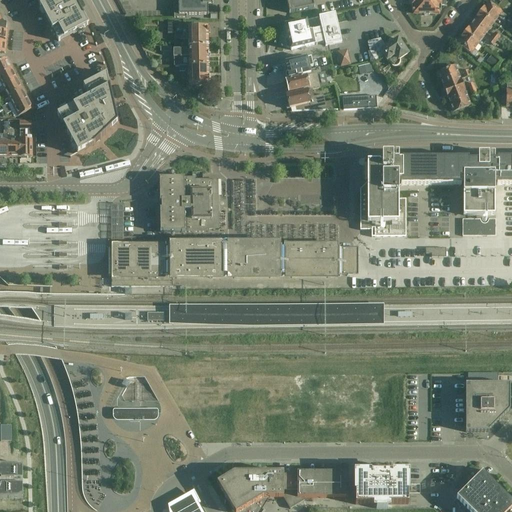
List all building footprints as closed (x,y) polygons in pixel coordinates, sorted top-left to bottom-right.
[(35,0),(58,43),(84,29),(69,0),(35,0)] [(177,0),(178,3),(173,3),(173,19),(186,18),(186,16),(208,16),(208,6),(213,6),(212,0),(177,0)] [(286,0),(289,14),(314,10),(312,0),(286,0)] [(411,0),(412,1),(410,1),(410,6),(412,6),(412,13),(414,13),(414,14),(423,15),(423,16),(429,16),(429,15),(429,0),(411,0)] [(440,0),(429,0),(429,15),(430,14),(438,15),(438,13),(441,13),(441,6),(444,6),(444,1),(441,1),(440,0)] [(481,12),(480,14),(494,24),(498,18),(503,21),(506,17),(488,3),(484,9),(482,9),(481,11),(481,12)] [(325,47),(342,43),(335,14),(319,18),(321,29),(311,31),(309,31),(307,21),(285,26),(288,40),(286,40),(286,42),(287,48),(288,49),(290,48),(290,51),(301,49),(301,50),(306,50),(305,48),(314,46),(314,45),(325,43),(325,47)] [(476,19),(472,24),(486,35),(494,24),(480,14),(479,15),(477,15),(476,17),(476,19)] [(189,39),(189,48),(208,48),(208,36),(208,29),(181,29),(181,23),(168,23),(168,29),(168,30),(168,34),(175,34),(175,40),(189,39)] [(465,33),(464,34),(478,45),(486,35),(472,24),(468,29),(467,29),(465,31),(465,33)] [(494,33),(491,38),(496,42),(499,37),(494,33)] [(478,45),(464,34),(463,36),(462,36),(460,38),(461,38),(462,39),(461,40),(460,40),(457,45),(474,58),(478,53),(474,51),(478,45)] [(491,38),(488,43),(493,46),(496,42),(491,38)] [(380,40),(368,43),(370,52),(376,62),(385,56),(387,60),(388,59),(392,65),(392,66),(393,67),(394,67),(395,67),(396,67),(397,67),(398,67),(399,67),(399,66),(400,66),(400,65),(401,64),(401,63),(401,62),(401,61),(400,59),(407,54),(398,40),(385,48),(380,40)] [(174,50),(174,59),(174,67),(179,67),(208,67),(208,48),(189,48),(189,52),(186,52),(186,50),(174,50)] [(341,66),(349,65),(347,52),(338,54),(339,56),(338,58),(338,63),(341,64),(341,66)] [(491,56),(486,62),(493,67),(498,62),(491,56)] [(306,75),(307,77),(311,76),(331,71),(330,66),(310,71),(309,67),(313,66),(311,57),(286,63),(288,72),(286,74),(286,78),(289,79),(306,75)] [(478,57),(475,61),(480,65),(483,61),(478,57)] [(0,75),(11,69),(6,59),(0,62),(0,75)] [(360,76),(371,73),(369,64),(358,67),(360,76)] [(189,87),(209,86),(209,77),(208,76),(208,67),(179,67),(179,72),(184,72),(184,70),(188,70),(189,87)] [(443,87),(442,87),(443,87),(460,81),(455,67),(438,74),(439,76),(438,76),(438,78),(439,80),(440,80),(443,87)] [(0,88),(2,87),(16,80),(11,69),(0,75),(0,88)] [(88,99),(56,116),(77,155),(94,147),(117,124),(106,76),(82,88),(88,99)] [(313,83),(311,76),(307,77),(286,81),(288,90),(286,90),(287,94),(289,93),(289,94),(312,89),(312,91),(320,89),(318,81),(313,83)] [(0,93),(4,91),(7,97),(22,90),(16,80),(2,87),(0,88),(0,93)] [(442,87),(448,100),(465,94),(466,94),(460,81),(443,87),(442,87)] [(4,112),(12,107),(27,100),(22,90),(7,97),(10,103),(1,108),(4,112)] [(289,106),(286,106),(287,110),(289,109),(290,110),(293,109),(294,109),(295,113),(333,111),(331,103),(325,104),(323,96),(314,98),(312,91),(286,96),(289,106)] [(471,106),(466,94),(465,94),(448,100),(451,107),(451,108),(451,109),(452,111),(453,113),(471,106)] [(342,99),(343,111),(374,110),(374,104),(376,104),(376,97),(342,99)] [(32,110),(27,100),(12,107),(4,112),(6,116),(15,111),(18,117),(31,110),(32,110)] [(23,116),(23,121),(35,121),(35,119),(32,112),(23,116)] [(31,136),(31,122),(19,122),(19,130),(27,130),(27,136),(31,136)] [(8,130),(8,141),(8,158),(19,158),(19,141),(13,141),(13,130),(8,130)] [(31,141),(19,141),(19,158),(20,158),(20,160),(27,160),(27,158),(31,158),(31,141)] [(497,186),(511,186),(511,159),(496,160),(496,162),(494,162),(494,155),(478,155),(478,162),(468,162),(468,160),(400,160),(400,162),(398,162),(398,156),(382,156),(382,164),(379,164),(379,163),(367,164),(367,183),(360,191),(360,223),(360,231),(371,231),(371,238),(406,238),(405,200),(398,200),(398,181),(401,181),(401,187),(450,186),(461,186),(461,181),(463,181),(463,217),(494,217),(494,181),(497,181),(497,186)] [(161,233),(181,233),(209,233),(209,231),(219,230),(218,180),(204,181),(195,181),(195,178),(181,178),(181,179),(171,179),(160,179),(161,187),(159,187),(160,226),(161,226),(161,233)] [(115,203),(108,203),(108,237),(121,237),(121,203),(115,203)] [(495,221),(488,221),(488,222),(488,223),(487,223),(487,224),(486,224),(485,225),(484,225),(483,225),(482,224),(481,224),(481,223),(480,222),(480,221),(462,221),(462,237),(495,237),(495,221)] [(111,277),(111,279),(111,280),(111,282),(134,281),(134,288),(164,288),(172,288),(172,280),(170,280),(170,277),(177,277),(177,278),(178,278),(178,277),(191,277),(213,277),(213,278),(214,278),(214,277),(233,277),(234,277),(234,278),(236,278),(236,277),(270,277),(270,278),(272,278),(272,277),(275,277),(292,277),(292,278),(293,278),(293,277),(316,277),(328,277),(328,278),(329,278),(329,277),(333,277),(348,277),(347,260),(358,260),(358,250),(358,249),(353,249),(329,249),(329,248),(328,248),(328,249),(316,249),(293,249),(293,248),(292,248),(292,249),(274,249),(272,249),(272,248),(270,248),(270,249),(236,249),(236,248),(234,248),(234,249),(233,249),(230,249),(220,249),(214,249),(214,248),(213,248),(213,249),(203,249),(191,249),(178,249),(178,248),(177,248),(177,249),(157,249),(157,248),(155,248),(155,250),(149,250),(121,249),(121,248),(119,248),(119,250),(116,250),(116,254),(116,272),(116,277),(111,277)] [(430,259),(444,259),(444,250),(424,250),(424,255),(430,255),(430,259)] [(383,304),(169,305),(168,323),(246,326),(383,325),(383,304)] [(162,312),(145,312),(145,322),(162,322),(162,312)] [(123,392),(130,381),(128,379),(125,377),(118,389),(120,391),(123,392)] [(509,385),(465,385),(465,433),(488,433),(509,412),(509,385)] [(12,430),(3,430),(3,441),(12,440),(12,430)] [(0,500),(23,500),(22,466),(0,466),(0,500)] [(408,473),(355,473),(355,505),(408,505),(408,473)] [(482,474),(482,473),(456,499),(469,511),(506,511),(511,506),(511,505),(481,475),(482,474)] [(303,499),(345,499),(345,474),(297,474),(234,474),(218,484),(234,511),(239,511),(263,498),(283,498),(290,510),(304,502),(303,499)] [(203,511),(194,496),(170,509),(170,511),(203,511)]
